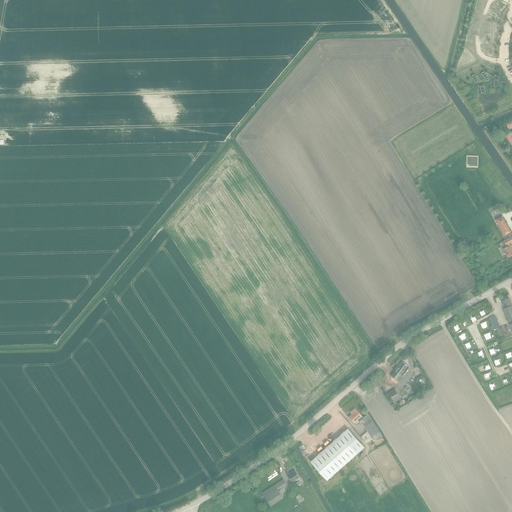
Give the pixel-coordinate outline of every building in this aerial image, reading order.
[(511,241),(511,234),(510,231),(511,231),(503,215),(496,219),(505,234),(508,233),(510,237),(503,241),(506,245),(507,244),(508,245),(503,248),(507,257),(511,254),(511,245),(511,244),(510,244),(510,242),(511,241)] [(511,306),(511,305),(508,298),(500,301),(503,308),(502,308),(507,321),(511,319),(511,306)] [(494,316),(489,318),(492,326),(497,324),(494,316)] [(402,376),(409,367),(402,361),(391,376),(399,383),(403,377),(402,376)] [(388,392),(394,402),(400,398),(394,388),(388,392)] [(367,414),(365,415),(363,417),(356,410),(349,417),(354,422),(357,419),(359,421),(360,420),(363,423),(362,424),(373,441),(381,435),(367,414)] [(347,428),(340,434),(310,461),(326,480),(364,446),(347,428)] [(287,474),(292,482),(299,477),(294,470),(287,474)] [(283,479),(262,493),(270,506),(283,497),(278,489),(286,484),(283,479)]
